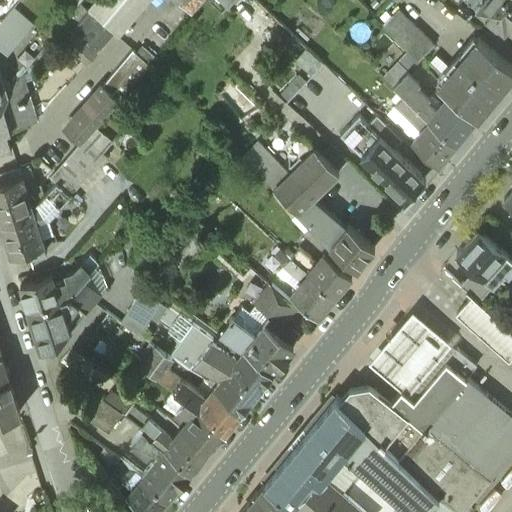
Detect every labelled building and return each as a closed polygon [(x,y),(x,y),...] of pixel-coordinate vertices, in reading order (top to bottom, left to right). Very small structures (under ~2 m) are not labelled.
[(179,0),(177,3),(189,14),(201,0),(179,0)] [(511,0),(459,0),(459,1),(473,12),(477,7),(503,28),(507,24),(511,28),(511,0)] [(113,31),(89,10),(73,28),(97,49),(113,31)] [(433,45),(397,11),(382,26),(418,61),(433,45)] [(2,17),(0,19),(0,47),(6,52),(21,34),(2,17)] [(511,66),(476,37),(438,84),(476,115),(511,70),(511,66)] [(277,90),(289,101),(324,63),(304,44),(290,58),(299,66),(277,90)] [(130,48),(102,83),(118,97),(146,62),(130,48)] [(390,73),(399,66),(389,51),(379,57),(390,73)] [(1,106),(0,106),(0,146),(11,143),(7,128),(29,122),(23,102),(25,102),(23,97),(22,97),(16,78),(15,79),(7,94),(1,106)] [(102,83),(63,127),(79,142),(84,137),(118,97),(102,83)] [(431,103),(410,83),(407,86),(410,89),(404,95),(429,118),(435,111),(431,103)] [(429,118),(404,95),(394,105),(416,126),(421,127),(429,118)] [(472,121),(446,97),(435,111),(429,118),(455,142),(472,121)] [(368,124),(359,116),(341,136),(406,199),(425,179),(394,149),(368,124)] [(402,140),(376,116),(368,124),(394,149),(402,140)] [(455,142),(429,118),(421,127),(412,139),(438,163),(455,142)] [(79,142),(51,175),(56,180),(70,192),(105,156),(84,137),(79,142)] [(257,137),(238,154),(258,174),(276,156),(257,137)] [(313,150),(274,190),(298,214),(337,174),(313,150)] [(265,183),(283,164),(277,158),(258,176),(265,183)] [(20,166),(0,172),(0,221),(0,223),(35,212),(33,205),(37,201),(33,191),(28,192),(20,166)] [(35,212),(0,223),(10,254),(25,249),(27,255),(47,248),(37,219),(46,216),(70,192),(56,180),(37,201),(33,205),(35,212)] [(332,225),(319,213),(308,224),(321,236),(326,231),(332,225)] [(347,226),(333,243),(330,235),(326,231),(321,236),(330,246),(330,247),(357,269),(374,248),(347,226)] [(511,258),(509,255),(508,256),(478,229),(477,229),(456,253),(475,269),(475,270),(493,285),(499,278),(511,289),(511,258)] [(301,247),(291,259),(294,261),(303,269),(310,260),(303,254),(306,251),(301,247)] [(325,255),(309,274),(335,295),(351,276),(325,255)] [(477,279),(455,259),(444,271),(467,291),(477,279)] [(303,269),(294,261),(291,265),(294,268),(290,273),(302,282),(309,274),(303,269)] [(51,276),(20,285),(28,308),(70,295),(83,279),(84,279),(91,271),(80,262),(73,271),(65,274),(67,281),(54,285),(51,276)] [(335,295),(309,274),(302,282),(292,294),(318,316),(335,295)] [(70,295),(28,308),(40,348),(55,344),(58,341),(56,336),(66,333),(100,293),(84,279),(83,279),(70,295)] [(296,306),(270,286),(255,304),(270,317),(271,315),(281,324),(296,306)] [(511,357),(511,333),(472,296),(456,313),(509,361),(511,357)] [(270,317),(255,335),(230,318),(228,320),(230,321),(220,334),(243,350),(245,348),(273,370),(293,346),(289,342),(295,335),(281,324),(271,315),(270,317)] [(273,370),(245,348),(243,350),(229,367),(257,389),(273,370)] [(456,349),(414,399),(409,396),(399,408),(372,386),(351,390),(341,402),(435,495),(459,468),(483,491),(511,455),(511,416),(466,378),(476,366),(456,349)] [(1,353),(0,353),(0,380),(9,378),(1,353)] [(257,389),(229,367),(213,386),(241,409),(257,389)] [(9,378),(0,380),(0,424),(9,421),(8,416),(20,412),(9,378)] [(213,386),(204,398),(201,393),(193,388),(186,399),(196,407),(197,407),(225,429),(241,409),(213,386)] [(186,399),(171,389),(163,399),(186,414),(190,415),(196,407),(186,399)] [(341,402),(335,396),(265,482),(297,511),(298,511),(392,511),(399,504),(407,511),(427,511),(439,500),(435,495),(341,402)] [(102,400),(88,419),(108,433),(122,414),(102,400)] [(190,415),(180,426),(208,448),(225,429),(197,407),(196,407),(190,415)] [(161,427),(148,416),(140,426),(141,427),(153,437),(161,427)] [(180,426),(171,438),(167,432),(161,427),(153,437),(192,468),(208,448),(180,426)] [(153,437),(141,427),(130,440),(148,455),(153,449),(158,453),(141,474),(142,475),(159,490),(168,497),(192,468),(153,437)] [(121,459),(113,470),(126,479),(130,474),(134,477),(133,478),(137,481),(142,475),(141,474),(121,459)] [(108,466),(103,470),(109,479),(115,475),(108,466)] [(459,468),(435,495),(439,500),(427,511),(464,511),(483,491),(459,468)] [(159,490),(142,475),(137,481),(127,494),(149,511),(156,511),(168,497),(159,490)] [(118,494),(101,478),(91,489),(108,505),(118,494)] [(296,511),(297,511),(265,482),(239,511),(296,511)]
